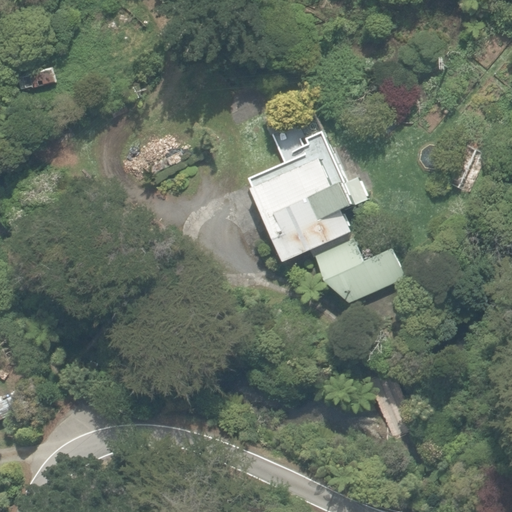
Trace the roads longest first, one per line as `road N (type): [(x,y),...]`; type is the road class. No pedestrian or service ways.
road 1 (residential): [(353,511),(209,446),(157,435),(106,437),(74,451),(51,469),(25,511)]
road 2 (track): [(225,207),(226,140),(205,81),(148,0)]
